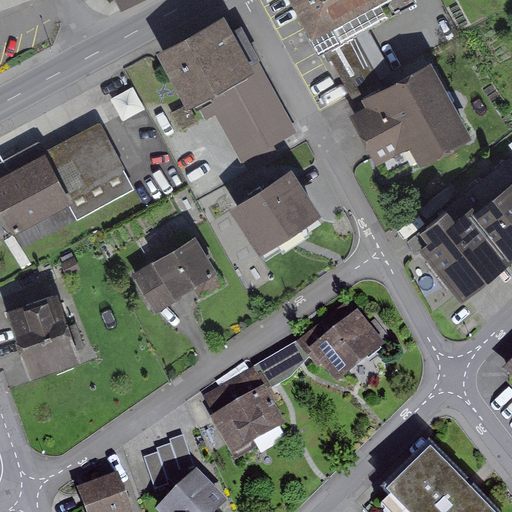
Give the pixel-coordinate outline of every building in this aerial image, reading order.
[(0,0),(0,16),(48,0),(0,0)] [(303,0),(322,34),(384,0),(303,0)] [(229,15),(167,49),(195,100),(257,67),(229,15)] [(476,135),(436,62),(374,97),(382,111),(371,117),(392,155),(403,149),(414,169),(476,135)] [(132,94),(112,105),(123,126),(144,115),(132,94)] [(72,201),(68,202),(77,219),(136,187),(99,119),(44,150),(72,201)] [(0,159),(0,173),(44,150),(38,139),(0,159)] [(0,173),(0,207),(13,232),(68,202),(72,201),(44,150),(0,173)] [(292,173),(237,207),(261,244),(315,210),(292,173)] [(511,185),(437,249),(473,292),(511,258),(511,185)] [(138,271),(157,304),(213,271),(195,239),(138,271)] [(14,310),(34,369),(75,356),(55,297),(14,310)] [(364,315),(318,350),(341,381),(388,346),(364,315)] [(221,414),(243,452),(289,425),(266,388),(221,414)] [(486,511),(429,455),(388,497),(403,511),(486,511)] [(197,476),(160,511),(217,511),(225,505),(197,476)] [(130,511),(118,478),(82,491),(89,511),(130,511)]
